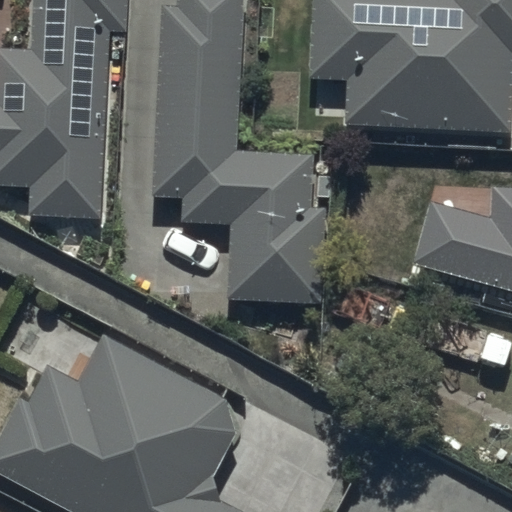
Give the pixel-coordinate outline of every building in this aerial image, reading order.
[(126,0),(33,0),(32,44),(0,42),(0,180),(37,182),(36,208),(101,210),(107,26),(126,27),(126,0)] [(161,0),(157,190),(183,190),(183,216),(230,217),(228,294),(325,296),(327,203),(312,203),(314,148),(238,146),(241,0),(161,0)] [(511,0),(313,0),(312,71),(344,72),(343,116),(509,121),(511,43),(511,0)] [(511,181),(493,181),(493,210),(423,191),(404,263),(511,291),(511,181)] [(226,392),(107,325),(80,372),(47,353),(27,388),(21,385),(0,421),(0,464),(82,511),(262,511),(223,489),(214,470),(236,423),(226,392)]
